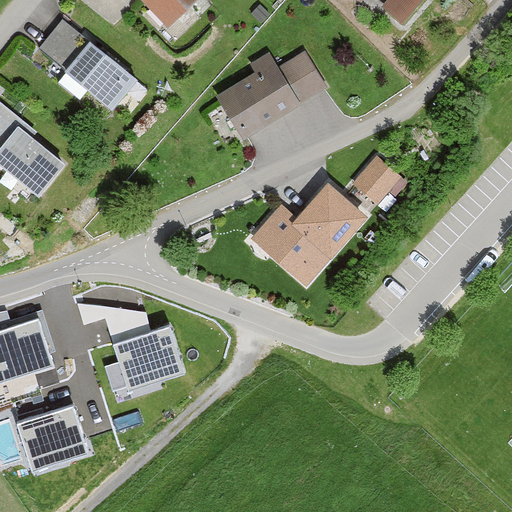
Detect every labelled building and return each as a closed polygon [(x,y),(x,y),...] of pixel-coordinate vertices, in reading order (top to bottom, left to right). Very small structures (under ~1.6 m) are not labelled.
[(179,0),(141,0),(159,19),(179,0)] [(193,0),(200,11),(215,2),(213,0),(193,0)] [(378,0),(398,16),(411,0),(378,0)] [(137,78),(62,18),(55,27),(38,48),(112,108),(137,78)] [(217,92),(243,136),(302,101),(269,46),(248,59),(255,70),(217,92)] [(62,153),(0,101),(0,166),(31,191),(62,153)] [(293,215),(278,202),(250,235),(307,284),(401,174),(375,152),(343,190),(326,176),(293,215)] [(38,313),(0,324),(0,380),(54,365),(38,313)] [(170,319),(113,338),(130,390),(187,371),(170,319)] [(74,393),(11,415),(30,472),(94,450),(74,393)]
